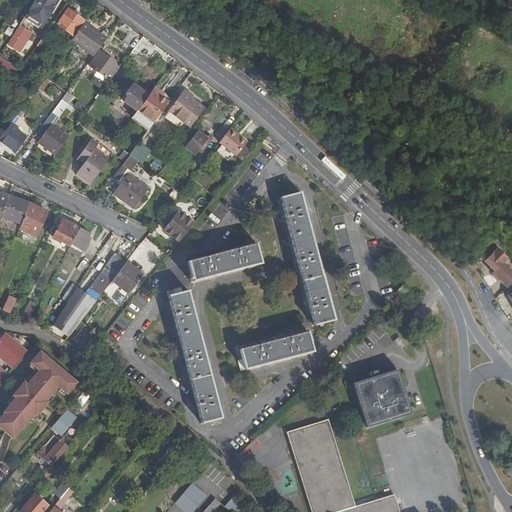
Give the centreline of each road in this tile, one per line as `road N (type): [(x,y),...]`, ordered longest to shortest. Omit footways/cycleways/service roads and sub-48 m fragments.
road 1 (secondary): [(453,293),(251,98),(120,0)]
road 2 (residential): [(144,237),(0,167)]
road 3 (secondary): [(464,389),(478,448),(505,502)]
